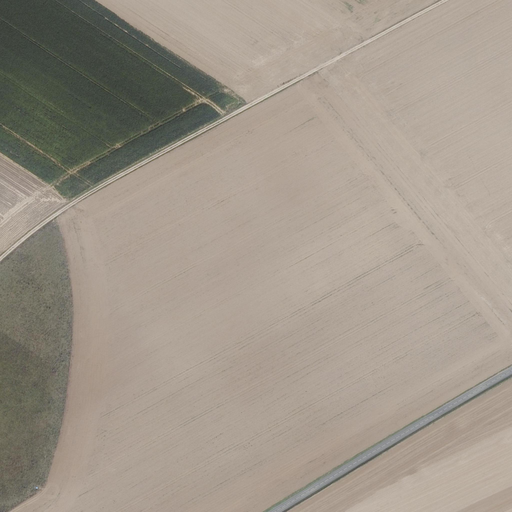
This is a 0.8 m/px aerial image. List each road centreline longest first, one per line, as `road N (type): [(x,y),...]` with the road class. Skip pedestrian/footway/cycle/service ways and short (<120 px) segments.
road 1 (track): [(0,258),(100,186),(445,0)]
road 2 (tertiary): [(275,511),(511,370)]
